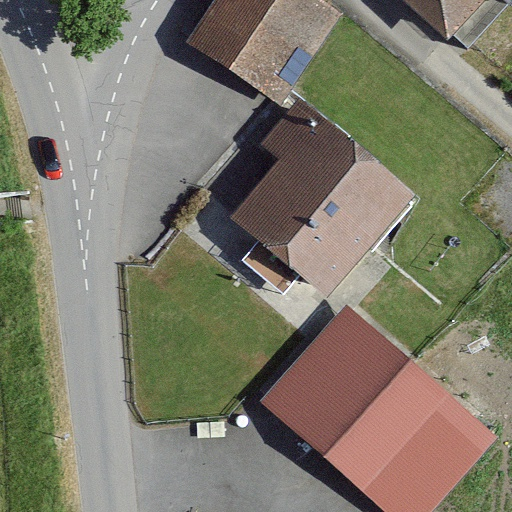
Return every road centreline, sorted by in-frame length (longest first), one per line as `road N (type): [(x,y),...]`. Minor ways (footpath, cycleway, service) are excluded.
road 1 (unclassified): [(98,23),(85,266),(108,511)]
road 2 (residential): [(366,0),(511,120)]
